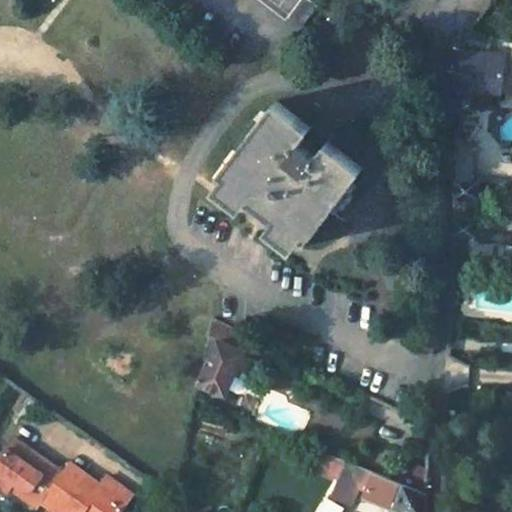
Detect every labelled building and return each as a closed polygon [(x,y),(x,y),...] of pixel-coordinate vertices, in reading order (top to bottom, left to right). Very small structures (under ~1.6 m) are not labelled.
[(266,0),(291,18),(303,0),(266,0)] [(318,8),(307,0),(303,0),(291,18),(303,28),(318,8)] [(495,52),(461,50),(460,88),(472,88),(494,89),(495,52)] [(494,89),(472,88),(472,103),(496,104),(497,89),(494,89)] [(305,127),(271,97),(235,140),(240,144),(207,186),(235,209),(243,199),(270,222),(262,231),(286,252),(355,171),(323,143),(314,155),(295,138),(305,127)] [(481,183),(456,181),(453,236),(479,236),(481,183)] [(245,338),(207,319),(204,333),(198,360),(204,362),(214,337),(241,349),(245,338)] [(241,349),(214,337),(204,362),(197,379),(224,390),(225,387),(235,391),(246,384),(252,368),(250,356),(240,352),(241,349)] [(425,402),(409,402),(406,417),(424,424),(425,402)] [(62,470),(14,435),(0,453),(0,486),(6,491),(9,486),(13,480),(41,500),(62,470)] [(342,459),(319,449),(307,471),(330,480),(342,459)] [(371,471),(342,459),(330,480),(348,488),(360,493),(371,471)] [(99,481),(70,460),(62,470),(41,500),(57,511),(70,511),(74,508),(79,511),(117,511),(134,492),(106,472),(99,481)] [(420,511),(421,493),(371,471),(360,493),(358,495),(399,511),(420,511)] [(41,500),(13,480),(9,486),(37,505),(41,500)] [(348,488),(330,480),(321,495),(340,504),(348,488)]
